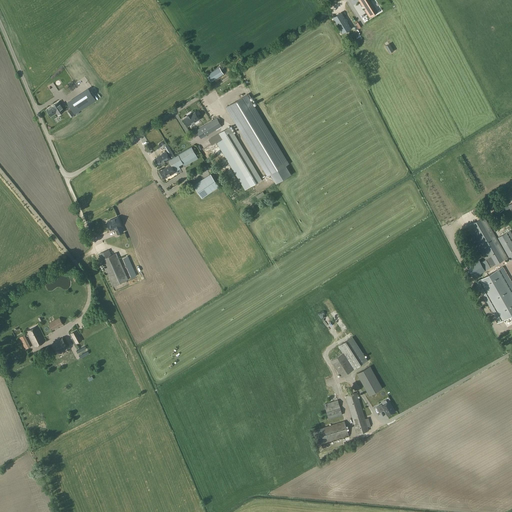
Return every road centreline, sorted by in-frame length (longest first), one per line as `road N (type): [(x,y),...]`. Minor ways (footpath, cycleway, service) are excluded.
road 1 (residential): [(63,175),(0,28)]
road 2 (unclassified): [(383,426),(511,354)]
